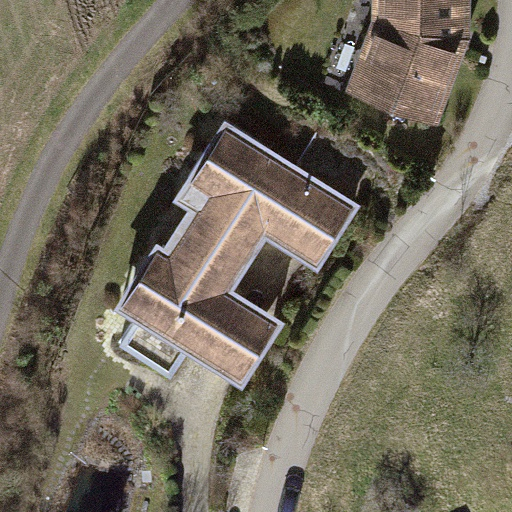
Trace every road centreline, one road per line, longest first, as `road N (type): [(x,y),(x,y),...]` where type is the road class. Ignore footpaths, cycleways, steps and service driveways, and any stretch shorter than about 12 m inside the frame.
road 1 (residential): [(273,511),(302,411),(341,334),(466,172),(511,67)]
road 2 (track): [(184,0),(49,176),(0,328)]
